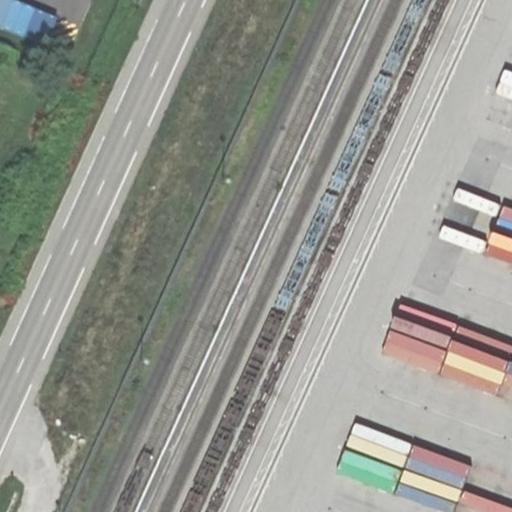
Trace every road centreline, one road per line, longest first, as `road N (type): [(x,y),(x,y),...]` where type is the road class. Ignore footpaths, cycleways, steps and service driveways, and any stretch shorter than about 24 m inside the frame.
road 1 (secondary): [(187,0),(0,411)]
road 2 (residential): [(37,511),(50,483),(44,445),(0,418)]
